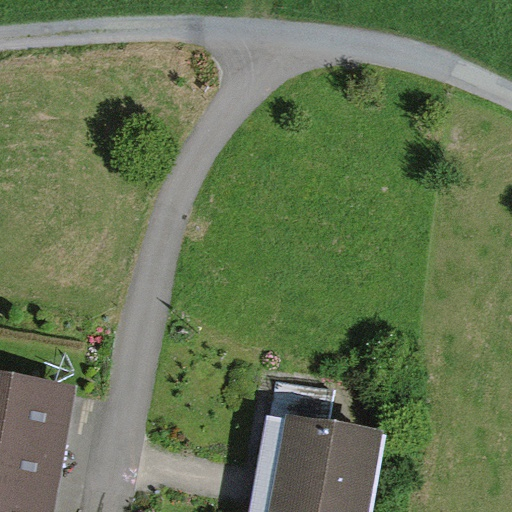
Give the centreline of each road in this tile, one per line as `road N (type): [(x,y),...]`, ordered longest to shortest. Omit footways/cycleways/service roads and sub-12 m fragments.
road 1 (track): [(283,38),(195,162),(162,244),(111,511)]
road 2 (track): [(283,38),(146,31),(0,42)]
road 3 (track): [(511,98),(397,52),(283,38)]
